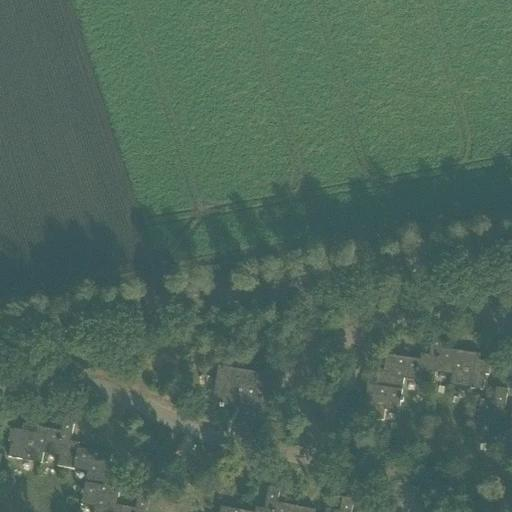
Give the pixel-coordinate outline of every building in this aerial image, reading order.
[(436,371),(451,373),(454,352),(442,350),(444,336),(432,335),(429,357),(420,356),(420,361),(417,381),(434,384),(436,371)] [(454,352),(451,373),(449,387),(483,392),(485,377),(488,377),(490,364),(478,362),(479,356),(454,352)] [(378,371),(376,387),(402,391),(404,380),(417,381),(420,361),(386,356),(384,372),(378,371)] [(242,419),(258,421),(266,375),(219,368),(213,405),(243,410),(242,419)] [(399,414),(402,391),(376,387),(368,386),(365,402),(360,401),(357,418),(384,422),(386,410),(398,412),(398,413),(399,414)] [(507,441),(510,415),(503,414),(506,392),(495,390),(492,404),(479,402),(475,423),(492,426),(490,439),(507,441)] [(59,433),(47,431),(43,452),(58,454),(56,467),(73,470),(77,450),(78,445),(69,443),(73,421),(62,419),(59,433)] [(40,465),(43,452),(47,431),(23,426),(21,432),(9,430),(7,443),(10,444),(7,459),(40,465)] [(87,473),(85,484),(110,489),(113,473),(108,472),(111,456),(77,450),(73,470),(87,473)] [(120,511),(121,507),(116,507),(119,491),(110,489),(85,484),(83,492),(82,492),(81,496),(82,496),(81,505),(96,507),(94,511),(120,511)] [(288,511),(289,506),(278,504),(281,490),(269,488),(265,510),(256,508),(255,511),(288,511)] [(146,511),(149,498),(137,496),(135,510),(121,507),(120,511),(146,511)] [(352,511),(354,500),(342,498),(340,511),(338,511),(326,510),(325,511),(352,511)]
